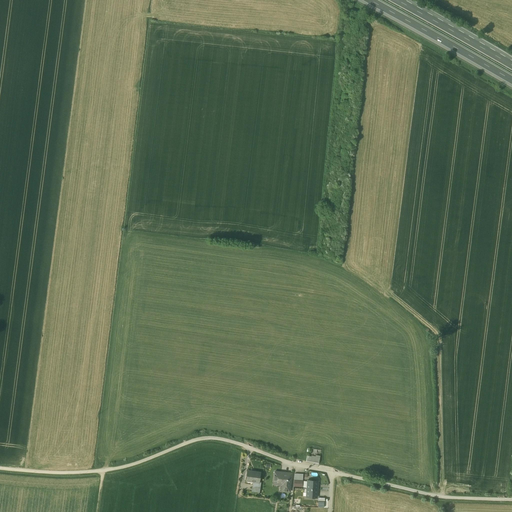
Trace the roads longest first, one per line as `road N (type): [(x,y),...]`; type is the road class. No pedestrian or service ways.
road 1 (unclassified): [(0,466),(104,469),(219,437),(440,495),(511,497)]
road 2 (motorway): [(372,0),(511,79)]
road 3 (motorway): [(511,64),(398,0)]
